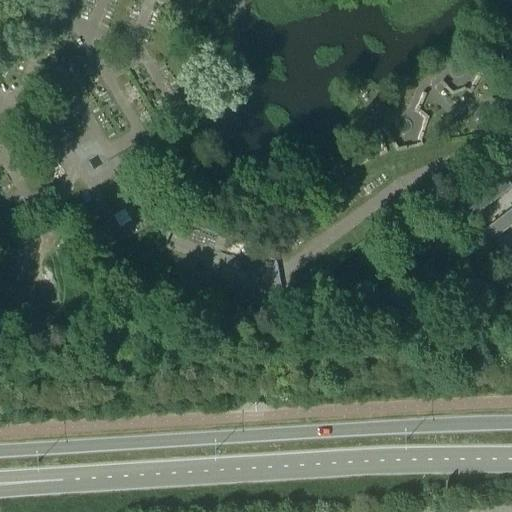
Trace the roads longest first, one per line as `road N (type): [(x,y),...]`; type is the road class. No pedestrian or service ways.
road 1 (secondary): [(511,424),(0,452)]
road 2 (secondary): [(64,477),(511,460)]
